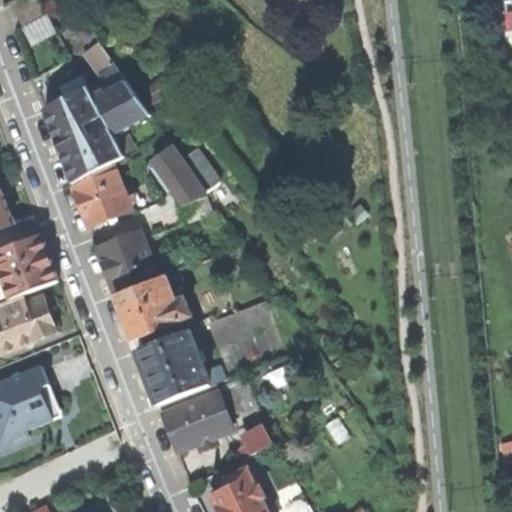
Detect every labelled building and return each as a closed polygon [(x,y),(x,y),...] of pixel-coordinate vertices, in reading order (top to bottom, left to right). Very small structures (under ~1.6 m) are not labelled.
[(24,28),(46,16),(38,0),(18,0),(11,4),(24,28)] [(39,44),(64,31),(54,13),(29,26),(39,44)] [(109,92),(95,100),(104,117),(111,130),(115,137),(151,117),(127,82),(100,44),(86,54),(102,78),(110,75),(117,83),(119,81),(122,85),(109,92)] [(58,142),(75,186),(114,165),(126,159),(115,137),(111,130),(92,140),(85,127),(104,117),(95,100),(83,76),(61,88),(67,100),(46,111),(58,142)] [(161,79),(140,93),(149,105),(169,91),(161,79)] [(177,195),(185,207),(208,198),(206,195),(182,161),(168,141),(149,155),(177,195)] [(196,151),(182,161),(206,195),(219,185),(196,151)] [(90,227),(132,211),(130,206),(136,203),(133,196),(127,199),(114,165),(75,186),(84,211),(90,227)] [(0,229),(15,224),(3,192),(0,185),(0,229)] [(188,225),(214,214),(208,198),(185,207),(181,208),(188,225)] [(109,275),(117,296),(159,280),(141,233),(99,249),(109,275)] [(8,291),(12,301),(24,296),(58,283),(48,257),(41,238),(0,253),(0,269),(2,275),(8,291)] [(0,293),(8,291),(2,275),(0,275),(0,293)] [(134,341),(193,318),(186,300),(178,303),(167,277),(159,280),(117,296),(127,320),(134,341)] [(0,315),(0,354),(56,333),(49,315),(43,299),(27,305),(24,296),(12,301),(0,305),(0,309),(2,314),(0,315)] [(160,407),(212,387),(190,332),(139,352),(150,380),(160,407)] [(0,449),(29,438),(26,431),(53,420),(46,404),(40,389),(49,385),(42,368),(0,384),(0,449)] [(178,453),(234,431),(220,394),(164,416),(170,432),(178,453)] [(240,451),(244,461),(272,446),(265,432),(251,439),(253,444),(240,451)] [(271,511),(266,500),(266,496),(262,488),(260,487),(251,468),(227,480),(231,488),(213,497),(220,511),(271,511)]
